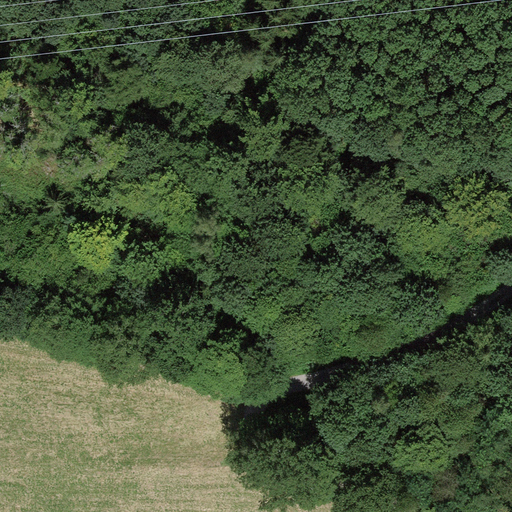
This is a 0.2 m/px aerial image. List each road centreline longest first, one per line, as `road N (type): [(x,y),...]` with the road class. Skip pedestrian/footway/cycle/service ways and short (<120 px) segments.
road 1 (track): [(511,281),(416,343),(304,384),(245,394)]
road 2 (track): [(245,394),(0,312)]
road 3 (track): [(245,394),(343,469),(425,511)]
